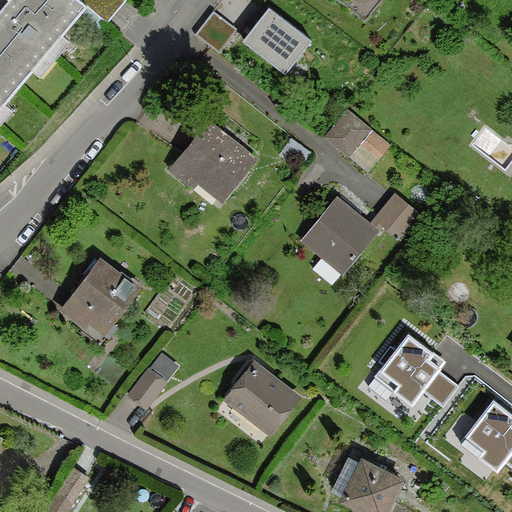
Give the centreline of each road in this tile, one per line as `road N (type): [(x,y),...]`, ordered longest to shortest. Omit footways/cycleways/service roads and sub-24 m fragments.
road 1 (residential): [(0,232),(206,0)]
road 2 (residential): [(248,511),(0,387)]
road 3 (unknown): [(193,16),(383,199)]
